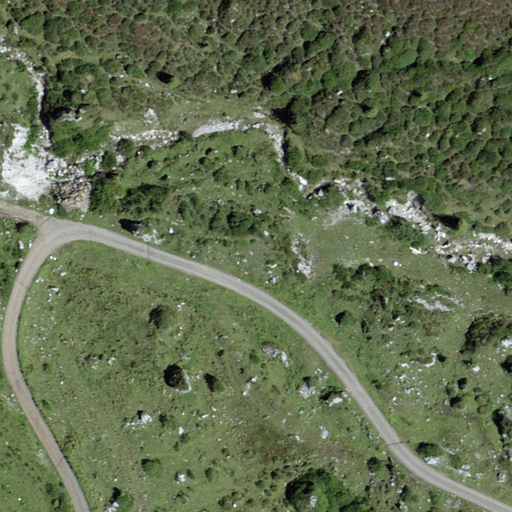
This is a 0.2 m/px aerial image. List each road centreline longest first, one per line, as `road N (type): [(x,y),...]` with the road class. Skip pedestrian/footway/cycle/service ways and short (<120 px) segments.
road 1 (track): [(59,227),(112,227),(251,281),(332,344),(410,450),(511,505)]
road 2 (track): [(89,511),(13,347),(15,296),(32,251),(59,227)]
